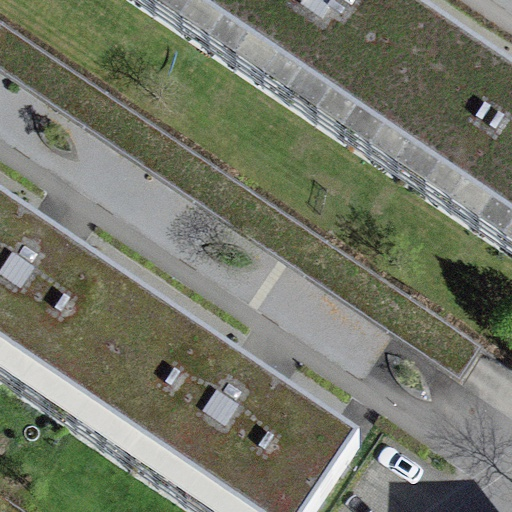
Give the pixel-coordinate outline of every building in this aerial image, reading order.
[(169,0),(203,23),(218,0),(169,0)] [(391,0),(218,0),(203,23),(371,135),(440,33),(391,0)] [(0,82),(302,283),(330,242),(0,23),(0,82)] [(511,81),(440,33),(371,135),(511,229),(511,81)] [(52,241),(0,206),(0,356),(84,413),(154,310),(52,241)] [(256,379),(154,310),(84,413),(231,511),(315,511),(359,448),(256,379)]
